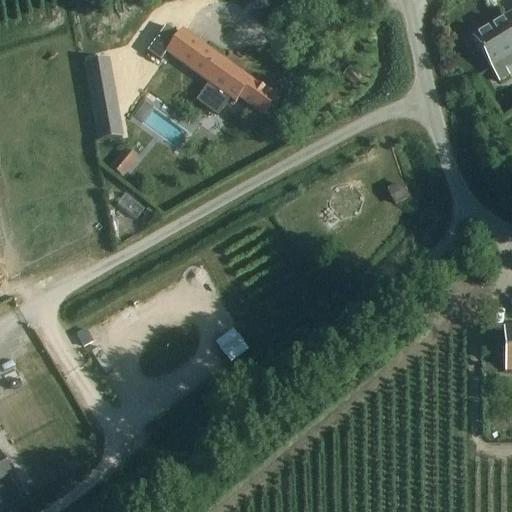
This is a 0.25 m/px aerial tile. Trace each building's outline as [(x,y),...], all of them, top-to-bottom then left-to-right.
[(511,15),(506,19),(471,40),(491,72),(498,84),(509,78),(501,65),(511,58),(511,15)] [(277,101),(183,33),(167,54),(238,106),(241,101),(264,119),(277,101)] [(98,143),(123,139),(110,61),(84,65),(98,143)] [(352,69),(345,76),(355,86),(362,79),(352,69)] [(123,139),(107,156),(121,169),(137,151),(123,139)] [(408,201),(400,186),(389,192),(396,208),(408,201)] [(511,329),(503,330),(505,375),(511,374),(511,329)] [(86,332),(77,337),(84,349),(93,344),(86,332)] [(0,371),(0,381),(17,376),(14,367),(0,371)]
